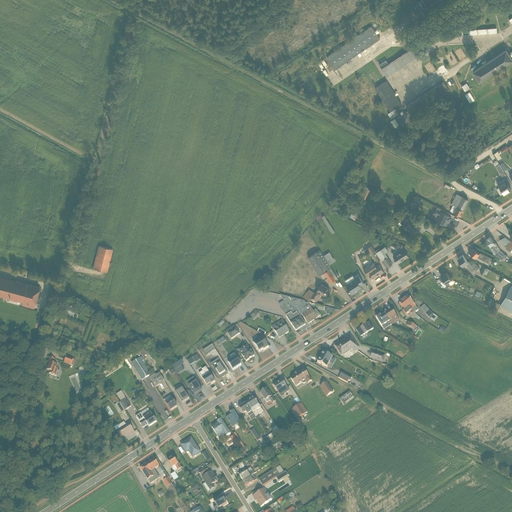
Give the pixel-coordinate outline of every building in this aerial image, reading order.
[(416,4),(419,10),(425,8),(422,1),(416,4)] [(493,11),(488,13),(493,31),(498,29),(493,11)] [(511,12),(502,17),(504,22),(511,18),(511,12)] [(326,57),(335,70),(357,54),(359,57),(361,55),(360,53),(380,39),(371,26),(326,57)] [(379,65),(387,77),(417,57),(412,48),(388,64),(386,60),(379,65)] [(472,72),(479,82),(511,60),(511,58),(511,57),(511,55),(511,53),(509,54),(506,49),(486,62),(485,60),(481,62),(483,64),(472,72)] [(430,61),(424,65),(429,74),(436,70),(430,61)] [(375,85),(381,81),(374,71),(368,75),(375,85)] [(386,81),(375,88),(390,111),(401,104),(396,96),(398,94),(397,92),(394,93),(386,81)] [(402,111),(400,112),(401,115),(397,118),(401,125),(414,117),(412,114),(449,90),(443,81),(406,106),(408,110),(404,113),(402,111)] [(464,91),(469,88),(466,83),(461,86),(464,91)] [(494,164),(502,177),(505,174),(503,171),(499,164),(497,162),(494,164)] [(503,194),(511,189),(505,180),(497,185),(503,194)] [(452,188),(450,187),(450,188),(447,186),(442,194),(450,199),(455,190),(454,189),(453,190),(452,189),(452,188)] [(365,200),(370,189),(365,187),(359,198),(365,200)] [(463,211),(463,210),(468,200),(456,194),(451,204),(450,206),(452,207),(450,211),(460,216),(463,211)] [(441,208),(445,210),(446,211),(448,207),(446,206),(447,205),(444,204),(443,205),(441,203),(440,204),(438,202),(437,205),(442,208),(441,208)] [(356,205),(349,218),(355,220),(360,209),(358,208),(359,206),(356,205)] [(431,217),(445,225),(447,222),(448,223),(451,218),(441,212),(442,209),(437,207),(436,209),(435,209),(431,217)] [(330,216),(344,223),(346,219),(332,212),(333,212),(327,209),(325,213),(331,215),(330,216)] [(412,232),(423,224),(419,217),(415,219),(409,210),(404,213),(407,218),(400,222),(407,231),(410,229),(412,232)] [(332,234),(334,233),(323,216),(321,217),(332,234)] [(335,232),(337,230),(331,220),(328,222),(335,232)] [(489,247),(494,255),(504,262),(507,257),(499,251),(500,251),(490,236),(487,239),(486,241),(490,246),(489,247)] [(499,241),(505,246),(509,241),(505,238),(499,241)] [(93,269),(108,272),(113,249),(98,246),(93,269)] [(376,262),(380,260),(375,251),(371,246),(366,249),(370,255),(371,254),(376,262)] [(375,251),(380,260),(381,261),(383,260),(388,267),(392,265),(387,257),(388,257),(385,253),(388,251),(385,247),(379,251),(378,249),(375,251)] [(480,253),(479,254),(473,248),(468,252),(475,259),(477,257),(478,258),(489,264),(492,259),(480,253)] [(397,263),(408,257),(403,249),(393,256),(397,263)] [(324,273),(331,268),(319,251),(308,258),(319,276),(324,273)] [(329,265),(335,261),(329,252),(324,256),(329,265)] [(468,261),(467,262),(462,254),(457,258),(462,266),(465,264),(471,272),(473,270),(475,272),(479,268),(474,262),(471,265),(468,261)] [(380,275),(384,272),(378,264),(375,266),(373,262),(365,267),(366,268),(363,270),(367,276),(370,275),(373,278),(380,274),(380,275)] [(337,278),(331,268),(324,273),(330,283),(337,278)] [(448,273),(441,278),(446,284),(452,279),(448,273)] [(39,289),(39,286),(0,275),(0,296),(22,302),(21,305),(33,309),(35,304),(39,289)] [(364,284),(359,276),(345,285),(351,294),(361,287),(360,286),(364,284)] [(266,287),(268,288),(275,279),(273,277),(266,287)] [(325,297),(329,289),(321,284),(316,291),(317,292),(311,301),(316,304),(322,295),(325,297)] [(511,286),(500,306),(511,313),(511,286)] [(315,294),(309,289),(303,298),(309,303),(315,294)] [(296,332),(305,326),(299,317),(287,297),(280,295),(284,301),(279,305),(283,310),(282,310),(286,316),(286,317),(296,332)] [(308,324),(317,318),(308,304),(304,303),(305,302),(287,297),(299,317),(302,315),(308,324)] [(415,306),(416,305),(412,300),(411,301),(408,297),(403,300),(415,313),(419,310),(415,306)] [(485,305),(496,311),(499,305),(492,301),(492,300),(489,299),(485,305)] [(415,313),(403,300),(399,304),(404,310),(403,311),(406,315),(409,312),(411,314),(415,318),(415,317),(418,320),(420,318),(417,316),(415,313)] [(65,309),(74,313),(76,309),(66,305),(65,309)] [(437,317),(433,314),(424,305),(420,309),(430,319),(434,322),(435,320),(436,321),(437,319),(436,318),(437,317)] [(395,323),(399,321),(391,308),(383,313),(392,326),(393,327),(395,325),(395,323)] [(250,317),(253,321),(259,315),(255,311),(250,317)] [(383,313),(376,318),(378,322),(384,331),(392,326),(383,313)] [(279,338),(288,331),(286,328),(287,327),(284,324),(285,324),(282,320),(272,327),(279,338)] [(361,337),(373,329),(369,322),(356,331),(361,337)] [(231,339),(240,334),(236,328),(235,328),(234,326),(226,331),(228,333),(227,334),(231,339)] [(359,350),(350,335),(344,338),(345,339),(334,346),(342,357),(352,351),(353,353),(359,350)] [(263,351),(269,347),(263,339),(262,340),(261,339),(258,341),(257,339),(252,342),(259,352),(263,350),(263,351)] [(61,348),(69,352),(72,346),(63,342),(61,348)] [(251,358),(254,356),(246,344),(238,350),(246,362),(249,360),(251,358)] [(137,350),(141,357),(142,358),(147,355),(142,346),(137,350)] [(317,363),(327,368),(330,363),(332,364),(335,360),(332,358),(323,352),(317,363)] [(385,355),(372,352),(370,359),(372,359),(371,361),(382,364),(382,363),(383,363),(385,355)] [(73,366),(75,360),(73,359),(66,356),(63,363),(70,366),(71,365),(73,366)] [(48,374),(55,377),(58,370),(56,370),(57,366),(53,364),(54,359),(49,357),(47,362),(49,363),(46,370),(49,371),(48,374)] [(142,358),(141,357),(140,358),(139,358),(131,364),(142,381),(150,376),(144,366),(146,365),(142,358)] [(227,374),(228,374),(218,360),(211,365),(219,377),(220,376),(222,378),(222,377),(227,374)] [(95,367),(103,370),(103,368),(99,366),(101,362),(97,361),(95,367)] [(175,369),(177,373),(184,369),(181,365),(175,369)] [(203,372),(199,374),(207,386),(210,384),(211,385),(215,382),(206,368),(202,370),(203,372)] [(155,388),(165,382),(159,373),(155,376),(152,370),(150,371),(154,377),(150,379),(155,388)] [(312,382),(304,370),(300,372),(300,373),(298,374),(294,376),(294,377),(290,379),(296,388),(302,383),(303,384),(304,384),(305,384),(306,384),(306,383),(306,382),(306,381),(308,384),(312,382)] [(338,378),(347,383),(349,380),(350,381),(352,378),(341,373),(338,378)] [(94,378),(94,377),(82,384),(85,389),(93,384),(92,383),(96,381),(96,380),(99,378),(100,379),(102,378),(100,375),(94,378)] [(195,396),(202,390),(196,382),(193,378),(186,382),(189,387),(195,396)] [(281,397),(289,391),(282,379),(273,385),(281,397)] [(326,397),(333,392),(327,383),(320,387),(326,397)] [(93,392),(96,397),(99,395),(96,390),(93,385),(90,387),(93,392)] [(182,403),(189,399),(182,389),(175,393),(182,403)] [(272,404),(276,402),(269,392),(268,392),(266,389),(260,393),(267,403),(270,401),(272,404)] [(127,409),(134,405),(131,402),(128,403),(121,392),(116,395),(121,402),(120,402),(125,411),(126,410),(126,411),(128,410),(127,409)] [(355,398),(350,392),(339,400),(344,406),(355,398)] [(120,414),(125,411),(120,402),(115,395),(110,398),(113,402),(114,402),(116,405),(114,406),(120,414)] [(170,411),(177,407),(172,399),(170,396),(163,400),(170,411)] [(263,412),(254,398),(246,403),(255,417),(263,412)] [(256,417),(255,417),(246,403),(239,407),(243,415),(246,413),(247,414),(247,415),(249,417),(252,420),(256,417)] [(277,403),(270,408),(275,415),(281,410),(277,403)] [(302,417),(308,412),(301,404),(299,405),(292,409),(298,419),(299,418),(300,421),(303,419),(302,417)] [(7,423),(13,424),(16,410),(10,408),(7,423)] [(149,427),(156,422),(148,409),(140,414),(141,414),(136,417),(143,428),(147,425),(149,427)] [(233,428),(241,423),(234,411),(230,413),(231,415),(226,418),(233,428)] [(226,437),(230,435),(221,420),(217,422),(218,423),(212,427),(219,439),(225,435),(226,437)] [(130,436),(135,433),(128,422),(125,424),(124,422),(119,426),(118,425),(117,425),(117,426),(114,428),(113,428),(115,431),(116,431),(122,439),(129,435),(130,436)] [(268,436),(271,440),(271,441),(281,435),(276,427),(271,430),(273,433),(268,436)] [(259,441),(261,440),(254,429),(251,432),(260,446),(262,446),(259,441)] [(294,444),(298,442),(293,432),(288,435),(289,437),(290,436),(294,444)] [(243,449),(245,448),(236,433),(234,435),(243,449)] [(192,458),(200,452),(191,438),(181,445),(186,453),(188,452),(192,458)] [(278,443),(276,441),(268,446),(267,450),(269,453),(272,454),(274,453),(275,450),(273,446),(278,443)] [(178,471),(181,468),(176,460),(175,461),(173,457),(167,461),(175,472),(170,475),(174,481),(178,478),(175,473),(178,470),(178,471)] [(159,466),(154,459),(140,468),(151,484),(160,478),(154,470),(159,466)] [(262,486),(284,472),(280,466),(275,469),(258,480),(262,486)] [(240,476),(243,481),(253,475),(260,470),(258,467),(252,471),(251,468),(246,471),(247,472),(240,476)] [(203,485),(208,492),(215,488),(213,484),(218,481),(215,475),(214,476),(211,472),(202,478),(205,484),(203,485)] [(246,487),(256,480),(253,475),(243,481),(246,487)] [(176,501),(180,498),(168,478),(164,480),(176,501)] [(199,492),(201,490),(196,484),(191,488),(194,492),(197,490),(199,492)] [(269,495),(265,489),(253,497),(256,501),(257,501),(261,507),(271,500),(268,495),(269,495)] [(216,510),(227,504),(222,496),(214,501),(216,505),(214,507),(216,510)]
